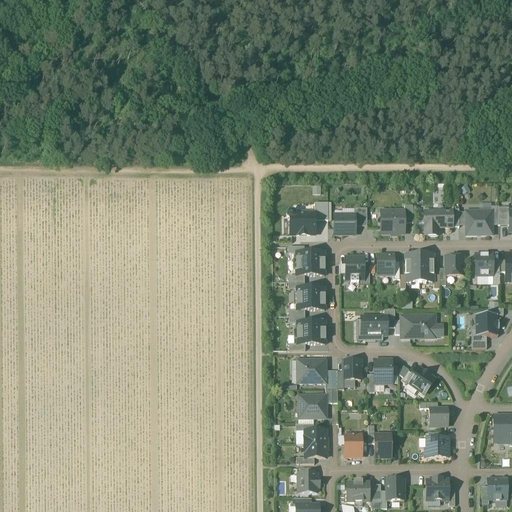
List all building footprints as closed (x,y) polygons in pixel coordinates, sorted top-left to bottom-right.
[(466,187),(459,191),(463,196),(470,193),(466,187)] [(320,188),(312,188),(312,197),(320,197),(320,188)] [(314,215),(315,223),(327,223),(327,205),(314,205),(314,215)] [(479,213),(491,213),(491,209),(491,205),(479,205),(479,213)] [(404,213),(404,226),(412,226),(412,207),(404,207),(404,213)] [(498,227),(508,227),(508,213),(508,209),(498,209),(498,227)] [(354,218),(354,229),(366,229),(366,210),(354,211),(354,218)] [(289,221),(289,237),(299,237),(299,235),(307,235),(307,237),(315,237),(315,223),(314,215),(295,215),(293,213),(289,213),(287,215),(287,219),(289,221)] [(404,226),(404,213),(388,213),(388,217),(380,217),(380,236),(404,236),(404,226)] [(451,230),(451,213),(424,214),(424,238),(438,238),(438,230),(451,230)] [(465,213),(465,215),(465,227),(466,237),(491,237),(491,227),(491,213),(479,213),(465,213)] [(333,218),(333,237),(354,237),(354,229),(354,218),(342,218),(333,218)] [(304,278),(324,278),(324,255),(304,255),(296,255),(296,256),(296,261),(296,272),(296,278),(304,278)] [(492,278),(492,276),(492,262),(492,256),(475,256),(475,278),(477,278),(492,278)] [(376,257),(377,278),(393,277),(393,264),(393,257),(376,257)] [(410,263),(405,263),(405,277),(405,285),(419,285),(419,257),(410,257),(410,263)] [(427,263),(427,257),(419,257),(419,285),(433,285),(433,277),(433,263),(427,263)] [(463,258),(444,259),(445,271),(445,278),(463,278),(463,258)] [(363,268),(363,261),(354,261),(354,259),(345,259),(345,267),(345,277),(345,284),(350,284),(350,285),(358,285),(358,283),(363,283),(363,268)] [(492,278),(477,278),(477,287),(492,287),(492,278)] [(324,290),(304,290),(296,290),(296,291),(296,312),(296,313),(304,313),(324,312),(324,290)] [(401,304),(401,312),(412,312),(412,303),(401,304)] [(383,312),(383,318),(386,318),(386,330),(394,330),(394,323),(394,312),(383,312)] [(497,318),(496,317),(488,317),(475,317),(475,332),(475,339),(486,339),(497,339),(497,332),(498,332),(498,324),(497,324),(497,318)] [(361,338),(365,338),(375,338),(382,338),(387,338),(386,330),(386,318),(383,318),(360,318),(360,323),(361,338)] [(401,337),(401,340),(419,340),(421,338),(442,338),(442,328),(434,328),(434,318),(400,318),(400,323),(401,337)] [(357,343),(365,343),(365,338),(361,338),(360,323),(356,323),(357,343)] [(324,324),(304,325),(296,325),(296,346),(296,347),(304,347),(324,347),(324,324)] [(475,339),(475,332),(471,332),(471,351),(486,351),(486,339),(475,339)] [(343,363),(343,374),(343,383),(354,383),(360,383),(360,362),(343,363)] [(373,363),(374,377),(374,386),(391,386),(391,378),(391,368),(391,362),(373,363)] [(297,363),(297,386),(324,386),(325,386),(325,374),(325,363),(297,363)] [(397,376),(402,380),(407,373),(408,372),(403,368),(397,376)] [(423,373),(417,369),(412,376),(407,384),(408,385),(417,391),(418,392),(418,394),(422,396),(424,396),(435,382),(429,377),(430,377),(423,373)] [(407,384),(412,376),(407,373),(402,380),(400,383),(405,386),(407,384)] [(324,392),(325,392),(337,392),(337,374),(325,374),(325,386),(324,386),(324,392)] [(417,391),(408,385),(404,391),(413,397),(417,391)] [(325,406),(337,406),(337,392),(325,392),(325,398),(325,406)] [(313,421),(325,421),(325,406),(325,398),(299,399),(299,407),(298,407),(298,412),(299,413),(299,421),(313,421)] [(447,429),(447,411),(437,411),(428,411),(428,429),(447,429)] [(497,446),(509,446),(509,445),(511,444),(511,425),(511,426),(511,418),(493,418),(493,445),(497,445),(497,446)] [(295,447),(303,447),(303,439),(304,439),(304,433),(295,434),(295,447)] [(303,439),(303,447),(326,446),(325,433),(313,433),(304,433),(304,439),(303,439)] [(390,437),(373,437),(374,460),(391,460),(390,437)] [(344,438),(344,460),(361,460),(361,438),(344,438)] [(426,450),(426,460),(446,459),(446,447),(448,447),(448,440),(446,440),(428,441),(426,441),(426,450)] [(426,450),(426,441),(418,441),(418,450),(426,450)] [(326,461),(326,446),(303,447),(303,454),(305,454),(305,460),(305,461),(313,461),(326,461)] [(298,495),(316,495),(316,490),(318,490),(318,482),(316,482),(316,477),(312,477),(300,477),(298,477),(298,495)] [(386,504),(403,504),(403,481),(386,481),(386,494),(386,504)] [(448,482),(425,483),(425,502),(448,502),(448,490),(448,482)] [(506,482),(487,482),(487,489),(487,501),(488,501),(493,501),(493,503),(500,503),(500,501),(506,501),(506,498),(506,486),(506,482)] [(347,504),(368,504),(368,488),(368,486),(361,486),(361,484),(353,484),(353,486),(346,486),(347,504)] [(370,504),(380,504),(380,487),(368,488),(368,504),(370,504)]
